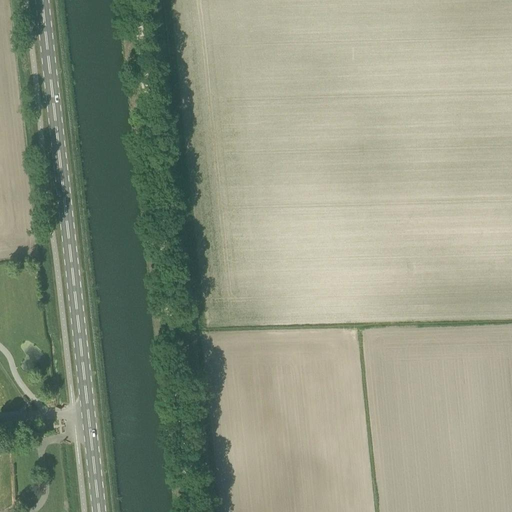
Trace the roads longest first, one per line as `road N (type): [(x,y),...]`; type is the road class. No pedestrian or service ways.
road 1 (track): [(194,511),(136,0)]
road 2 (primary): [(98,511),(42,0)]
